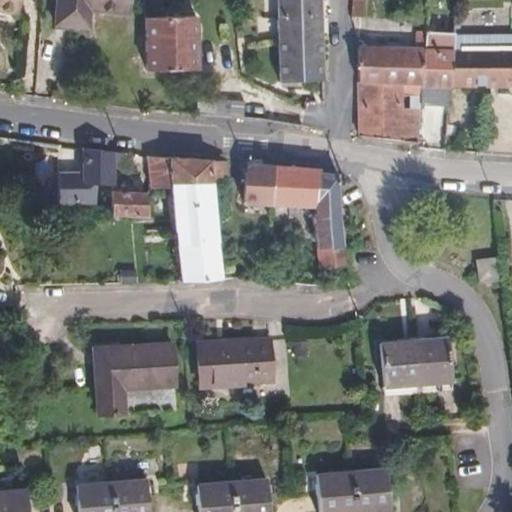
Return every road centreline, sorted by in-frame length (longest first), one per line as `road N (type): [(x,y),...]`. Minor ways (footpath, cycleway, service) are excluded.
road 1 (tertiary): [(383,171),(329,157),(0,118)]
road 2 (residential): [(394,265),(323,309),(233,302),(66,309),(37,323)]
road 3 (residential): [(394,265),(457,303),(481,342),(504,449),(491,511)]
road 4 (tertiary): [(511,181),(383,171)]
